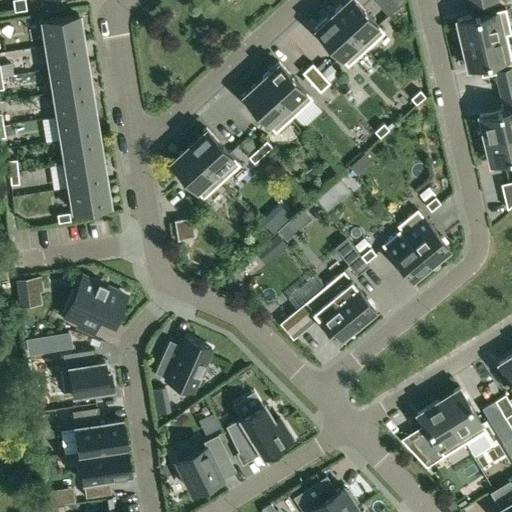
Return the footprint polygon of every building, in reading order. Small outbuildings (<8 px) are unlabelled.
[(12,0),(14,10),(26,8),(24,0),(12,0)] [(355,0),(344,0),(332,11),(366,48),(384,31),(355,0)] [(374,0),(388,15),(404,0),(403,0),(374,0)] [(511,33),(505,7),(457,19),(462,43),(506,33),(506,34),(511,33)] [(366,48),(332,11),(314,28),(347,65),(366,48)] [(42,19),(46,44),(82,38),(78,13),(42,19)] [(506,34),(506,33),(462,43),(468,67),(511,57),(506,34)] [(82,38),(46,44),(50,67),(86,62),(82,38)] [(11,61),(0,63),(0,65),(2,75),(13,73),(11,61)] [(312,97),(278,61),(260,78),(293,114),(312,97)] [(86,62),(50,67),(54,91),(90,85),(86,62)] [(302,71),(320,90),(330,81),(312,62),(302,71)] [(330,64),(322,72),(329,80),(338,72),(330,64)] [(511,64),(493,69),(497,86),(511,81),(511,64)] [(293,114),(260,78),(241,95),(275,131),(293,114)] [(336,80),(319,93),(326,104),(344,91),(336,80)] [(511,81),(497,86),(502,109),(511,106),(511,81)] [(90,85),(54,91),(58,115),(94,109),(90,85)] [(419,89),(411,97),(417,102),(425,95),(419,89)] [(511,106),(502,109),(479,114),(484,139),(511,132),(511,106)] [(94,109),(58,115),(62,138),(98,133),(94,109)] [(383,122),(374,130),(379,136),(388,128),(383,122)] [(206,127),(187,144),(221,180),(239,164),(206,127)] [(511,132),(484,139),(490,163),(511,157),(511,132)] [(98,133),(62,138),(66,162),(102,156),(98,133)] [(263,153),(271,145),(266,139),(257,147),(263,153)] [(221,180),(187,144),(169,161),(202,197),(221,180)] [(254,162),(263,153),(257,147),(248,156),(254,162)] [(102,156),(66,162),(69,186),(105,180),(102,156)] [(16,158),(8,159),(9,171),(17,170),(16,158)] [(19,182),(17,170),(9,171),(10,183),(19,182)] [(511,179),(500,183),(507,208),(511,203),(511,179)] [(69,186),(73,210),(109,205),(105,180),(69,186)] [(425,201),(434,194),(428,186),(419,193),(425,201)] [(435,196),(425,203),(430,209),(440,202),(435,196)] [(449,246),(417,208),(397,224),(400,228),(401,227),(429,262),(449,246)] [(58,221),(70,219),(69,211),(57,213),(58,221)] [(191,216),(174,219),(177,239),(194,236),(191,216)] [(287,220),(277,229),(286,239),(296,231),(287,220)] [(410,278),(429,262),(401,227),(400,228),(381,243),(410,278)] [(277,233),(266,242),(275,253),(287,243),(277,233)] [(368,264),(345,236),(334,246),(357,273),(368,264)] [(363,236),(354,245),(360,252),(370,244),(363,236)] [(370,246),(361,254),(366,260),(375,253),(370,246)] [(343,269),(324,285),(355,323),(375,307),(343,269)] [(82,273),(69,303),(82,309),(77,322),(75,326),(92,333),(99,317),(114,323),(127,293),(82,273)] [(336,339),(355,323),(329,292),(323,285),(279,321),(290,333),(314,313),(336,339)] [(167,344),(154,372),(166,377),(165,379),(192,391),(200,374),(202,375),(208,363),(205,362),(212,348),(184,336),(178,349),(167,344)] [(88,348),(56,353),(59,367),(55,367),(59,395),(106,388),(104,371),(100,371),(98,361),(90,362),(88,348)] [(511,353),(498,362),(511,384),(511,353)] [(459,386),(438,399),(464,442),(485,428),(459,386)] [(505,416),(511,411),(511,405),(505,393),(494,399),(501,409),(505,416)] [(423,423),(400,438),(426,465),(443,455),(464,442),(438,399),(417,412),(423,423)] [(494,399),(482,407),(503,441),(511,435),(511,427),(505,416),(501,409),(494,399)] [(241,415),(226,425),(238,450),(254,440),(263,454),(292,436),(279,416),(273,420),(263,403),(241,416),(241,415)] [(126,445),(122,418),(100,421),(97,405),(72,409),(79,453),(126,445)] [(198,418),(205,432),(219,426),(212,412),(198,418)] [(230,457),(218,433),(203,440),(205,445),(176,458),(191,490),(221,475),(216,464),(230,457)] [(130,473),(126,445),(79,453),(85,496),(111,492),(108,476),(130,473)] [(349,487),(345,489),(343,484),(329,493),(325,488),(319,478),(292,496),(303,511),(347,511),(357,506),(354,502),(357,500),(349,487)] [(511,511),(511,483),(511,484),(511,499),(496,509),(498,511),(511,511)] [(261,507),(262,511),(273,511),(276,510),(270,502),(261,507)] [(49,505),(50,511),(64,511),(63,503),(49,505)]
